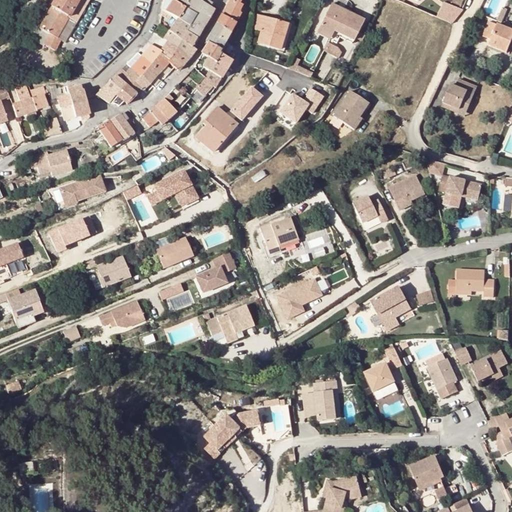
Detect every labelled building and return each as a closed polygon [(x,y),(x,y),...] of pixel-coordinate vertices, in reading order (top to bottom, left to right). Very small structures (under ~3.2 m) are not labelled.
[(56,0),(40,29),(58,39),(79,0),(56,0)] [(175,0),(174,0),(165,0),(163,10),(173,17),(179,20),(184,23),(188,19),(193,22),(197,15),(175,0)] [(215,10),(212,7),(200,0),(174,0),(175,0),(197,15),(200,12),(211,18),(215,10)] [(240,0),(229,0),(222,14),(235,22),(240,13),(238,12),(242,5),(239,3),(240,0)] [(463,8),(445,1),(438,18),(444,20),(456,25),(463,8)] [(332,4),(319,30),(333,36),(335,32),(355,41),(365,19),(332,4)] [(173,17),(163,10),(162,15),(170,20),(173,17)] [(210,19),(211,18),(200,12),(197,15),(193,22),(193,23),(203,30),(210,19)] [(235,22),(222,14),(210,34),(224,42),(235,22)] [(17,15),(7,24),(13,30),(23,22),(17,15)] [(280,51),(283,39),(280,38),(283,24),(257,16),(253,30),(260,32),(257,44),(280,51)] [(184,23),(179,20),(170,32),(193,47),(203,30),(193,23),(193,22),(188,19),(184,23)] [(490,40),(497,24),(488,21),(482,37),(490,40)] [(506,55),(510,45),(511,40),(511,30),(497,24),(490,40),(488,47),(506,55)] [(40,29),(38,33),(34,41),(44,47),(45,45),(56,51),(62,41),(58,39),(40,29)] [(333,36),(319,30),(318,34),(331,40),(333,36)] [(165,39),(169,42),(170,43),(190,58),(197,50),(193,47),(170,32),(165,39)] [(335,32),(333,36),(353,45),(355,41),(335,32)] [(209,43),(208,44),(219,51),(221,47),(224,42),(210,34),(206,41),(209,43)] [(187,62),(190,58),(170,43),(169,42),(162,51),(163,52),(161,55),(170,62),(170,63),(176,68),(179,71),(187,62)] [(219,51),(208,44),(202,54),(208,58),(216,63),(221,54),(218,52),(219,51)] [(152,65),(161,55),(163,52),(162,51),(153,45),(142,56),(152,65)] [(10,46),(1,57),(5,61),(8,58),(9,59),(16,50),(10,46)] [(127,64),(132,68),(142,56),(138,52),(131,60),(127,64)] [(222,78),(232,60),(221,54),(216,63),(208,58),(203,67),(212,73),(222,78)] [(150,84),(170,63),(170,62),(161,55),(152,65),(142,78),(150,84)] [(142,56),(132,68),(142,78),(152,65),(142,56)] [(302,62),(296,60),(291,70),(314,78),(315,75),(299,68),(302,62)] [(111,103),(117,97),(127,86),(137,95),(138,97),(144,90),(137,83),(142,78),(132,68),(127,73),(122,69),(117,75),(97,96),(111,103)] [(144,90),(150,84),(142,78),(137,83),(144,90)] [(214,86),(207,79),(198,89),(204,96),(214,86)] [(458,79),(455,87),(464,90),(467,83),(458,79)] [(456,109),(455,113),(467,117),(477,86),(467,83),(464,90),(467,91),(459,110),(456,109)] [(450,85),(444,104),(456,109),(464,90),(455,87),(450,85)] [(21,103),(14,106),(18,118),(48,108),(44,96),(47,95),(44,87),(31,92),(30,87),(14,86),(21,103)] [(65,121),(81,117),(89,115),(90,115),(90,112),(85,91),(83,91),(82,86),(69,90),(69,93),(66,93),(65,88),(57,90),(56,86),(48,87),(52,100),(59,98),(65,121)] [(112,104),(120,108),(124,102),(128,104),(137,95),(127,86),(117,97),(118,98),(112,104)] [(11,99),(7,88),(0,88),(1,103),(11,99)] [(325,96),(312,88),(304,100),(295,95),(290,104),(286,102),(281,112),(299,123),(307,108),(315,112),(325,96)] [(467,91),(464,90),(456,109),(459,110),(467,91)] [(229,111),(239,120),(256,101),(245,92),(229,111)] [(173,100),(169,94),(164,99),(169,104),(173,100)] [(358,120),(361,121),(371,109),(354,95),(334,118),(349,130),(358,120)] [(169,121),(178,113),(169,104),(164,99),(159,104),(156,107),(157,108),(165,117),(169,121)] [(456,109),(444,104),(442,108),(455,113),(456,109)] [(165,117),(157,108),(152,112),(153,113),(144,119),(150,128),(165,117)] [(225,123),(228,119),(216,109),(202,125),(204,128),(195,138),(212,154),(233,130),(225,123)] [(114,147),(137,132),(135,126),(131,129),(127,121),(122,115),(122,114),(111,121),(103,127),(106,133),(104,135),(112,148),(114,147)] [(59,122),(58,119),(46,123),(50,136),(55,135),(60,134),(62,133),(59,122)] [(236,126),(228,119),(225,123),(233,130),(236,126)] [(358,120),(349,130),(354,134),(363,124),(361,121),(358,120)] [(68,149),(56,153),(69,171),(73,170),(68,149)] [(137,162),(142,158),(137,150),(131,154),(137,162)] [(45,164),(38,166),(40,175),(51,171),(52,176),(69,171),(56,153),(48,155),(49,158),(44,159),(45,164)] [(32,168),(38,166),(45,164),(44,159),(49,158),(48,155),(30,160),(32,168)] [(444,176),(447,163),(431,160),(428,173),(444,176)] [(185,171),(156,186),(159,192),(165,189),(169,197),(179,192),(186,205),(199,199),(185,171)] [(105,191),(99,175),(53,193),(55,199),(62,196),(67,209),(77,205),(76,202),(105,191)] [(389,189),(399,212),(413,206),(411,201),(425,195),(416,176),(389,189)] [(446,193),(445,201),(452,203),(454,195),(459,196),(478,201),(482,185),(442,176),(440,185),(441,192),(446,193)] [(16,182),(7,186),(10,192),(19,188),(16,182)] [(140,186),(125,193),(128,200),(143,194),(140,186)] [(165,189),(148,197),(152,206),(169,197),(165,189)] [(179,192),(176,194),(183,207),(186,205),(179,192)] [(60,211),(67,209),(62,196),(55,199),(60,211)] [(350,205),(360,227),(376,219),(365,198),(350,205)] [(82,219),(49,234),(57,254),(64,251),(62,248),(89,236),(82,219)] [(297,241),(289,219),(262,229),(260,229),(269,256),(279,252),(278,248),(297,241)] [(188,239),(157,250),(165,269),(195,257),(188,239)] [(18,244),(0,250),(0,267),(23,258),(18,244)] [(218,269),(197,278),(204,294),(228,284),(224,275),(237,269),(230,253),(214,260),(218,269)] [(123,257),(98,267),(102,278),(99,279),(103,289),(131,278),(123,257)] [(97,291),(103,289),(99,279),(102,278),(98,267),(89,270),(97,291)] [(456,291),(471,292),(483,292),(482,298),(492,299),(493,282),(484,281),(484,272),(456,270),(456,281),(456,291)] [(446,296),(456,296),(456,291),(456,281),(447,281),(446,296)] [(182,284),(161,292),(164,300),(185,291),(182,284)] [(322,301),(315,284),(277,300),(286,323),(303,316),(301,310),(322,301)] [(370,303),(382,325),(396,318),(410,310),(399,288),(370,303)] [(434,290),(418,295),(421,306),(437,301),(434,290)] [(37,291),(10,301),(19,330),(37,323),(35,317),(46,313),(37,291)] [(6,294),(0,296),(0,304),(8,302),(6,294)] [(139,302),(101,318),(104,326),(116,321),(119,326),(128,328),(146,320),(139,302)] [(254,326),(246,306),(206,322),(212,336),(222,332),(224,338),(242,331),(254,326)] [(396,318),(382,325),(386,332),(399,325),(396,318)] [(69,342),(81,336),(77,326),(64,331),(69,342)] [(242,331),(224,338),(227,344),(244,338),(242,331)] [(396,350),(387,354),(394,370),(403,366),(396,350)] [(469,352),(458,356),(463,369),(474,365),(469,352)] [(495,362),(474,371),(480,385),(493,380),(502,376),(501,372),(510,369),(505,356),(494,359),(495,362)] [(450,362),(430,371),(440,393),(460,385),(450,362)] [(387,364),(366,373),(374,392),(396,383),(387,364)] [(505,381),(502,376),(493,380),(495,385),(505,381)] [(7,386),(10,394),(22,389),(19,381),(7,386)] [(334,393),(339,393),(338,383),(316,385),(317,397),(319,416),(319,422),(336,420),(334,393)] [(456,386),(440,393),(444,403),(460,395),(456,386)] [(310,417),(319,416),(317,397),(308,398),(310,417)] [(265,401),(266,407),(287,404),(286,398),(265,401)] [(210,446),(205,451),(214,461),(247,430),(261,427),(258,413),(240,417),(233,424),(226,418),(204,440),(210,446)] [(488,425),(492,433),(500,429),(506,442),(498,445),(504,458),(511,454),(511,443),(510,440),(511,438),(511,422),(511,423),(508,416),(488,425)] [(436,459),(411,469),(419,490),(433,485),(444,480),(436,459)] [(330,490),(328,499),(324,511),(345,511),(346,511),(342,510),(347,494),(360,491),(356,477),(335,483),(327,481),(325,489),(330,490)] [(435,489),(433,485),(419,490),(421,494),(435,489)] [(456,486),(445,491),(448,498),(459,493),(456,486)] [(444,489),(435,493),(439,502),(448,498),(445,491),(444,489)] [(362,498),(360,491),(347,494),(342,510),(346,511),(349,501),(362,498)] [(451,511),(470,511),(468,508),(465,501),(450,508),(451,511)]
